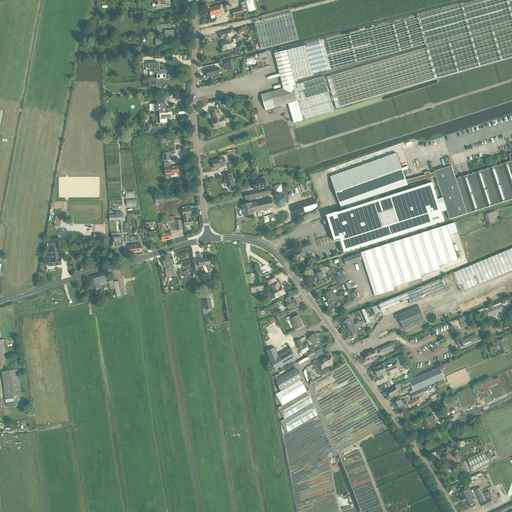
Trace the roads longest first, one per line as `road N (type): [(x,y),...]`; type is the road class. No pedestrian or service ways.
road 1 (tertiary): [(453,511),(282,260),(262,243),(208,238)]
road 2 (track): [(281,114),(304,146),(511,80)]
road 3 (tertiary): [(208,238),(194,120),(195,0)]
road 4 (tertiary): [(0,302),(208,238)]
